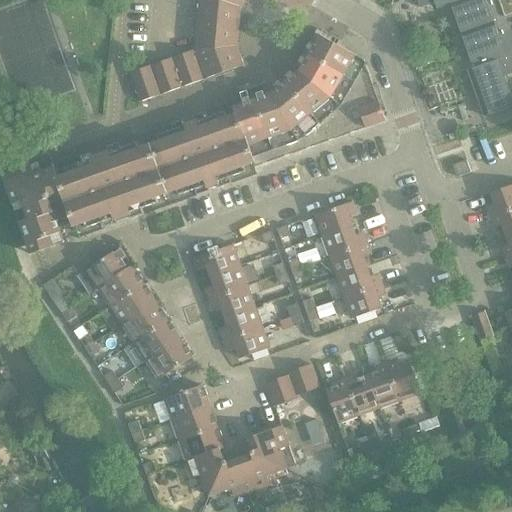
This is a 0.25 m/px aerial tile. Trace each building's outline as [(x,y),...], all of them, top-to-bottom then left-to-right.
[(200,0),(198,30),(239,27),(240,7),(244,0),(200,0)] [(511,0),(418,0),(421,8),(436,3),(438,9),(453,4),(475,69),(468,71),(484,117),(511,107),(511,97),(502,69),(511,65),(511,0)] [(239,27),(198,30),(196,50),(194,51),(205,80),(244,66),(237,46),(239,27)] [(323,31),(320,36),(339,46),(341,42),(323,31)] [(259,99),(251,102),(244,104),(233,108),(236,114),(237,114),(245,138),(254,163),(253,164),(255,168),(386,121),(365,61),(339,46),(320,36),(314,46),(310,43),(307,49),(311,52),(307,59),(303,57),(299,62),(303,65),(300,71),(294,76),(291,72),(286,76),(289,80),(283,85),(280,82),(274,86),(277,90),(272,94),(265,97),(263,92),(257,94),(259,99)] [(194,51),(173,58),(183,87),(205,80),(194,51)] [(183,87),(173,58),(131,73),(141,102),(183,87)] [(193,117),(196,122),(206,152),(245,138),(237,114),(236,114),(227,118),(225,112),(208,118),(206,112),(193,117)] [(206,152),(196,122),(193,117),(184,120),(197,156),(209,189),(218,186),(217,182),(206,152)] [(159,141),(149,145),(158,170),(197,156),(184,120),(172,125),(174,130),(157,136),(159,141)] [(245,138),(206,152),(217,182),(218,186),(219,188),(232,184),(230,178),(246,172),(244,167),(253,164),(254,163),(245,138)] [(106,148),(108,153),(119,184),(158,170),(149,145),(139,149),(137,143),(121,149),(119,143),(106,148)] [(119,184),(108,153),(106,148),(93,153),(105,188),(117,222),(130,217),(119,184)] [(67,174),(58,177),(57,178),(66,202),(105,188),(93,153),(80,157),(82,163),(65,169),(67,174)] [(197,156),(158,170),(167,194),(177,191),(179,196),(195,190),(197,196),(210,191),(209,189),(197,156)] [(58,177),(55,167),(51,158),(2,175),(30,255),(64,243),(57,222),(65,219),(68,226),(73,225),(70,217),(71,217),(66,202),(57,178),(58,177)] [(471,173),(467,161),(453,165),(458,178),(471,173)] [(158,170),(119,184),(130,217),(131,219),(144,215),(142,209),(159,203),(157,198),(167,194),(158,170)] [(495,204),(487,207),(491,217),(511,209),(511,186),(491,193),(495,204)] [(105,188),(66,202),(71,217),(70,217),(73,225),(74,227),(85,223),(87,229),(103,223),(105,229),(118,224),(117,222),(105,188)] [(353,202),(315,216),(323,237),(353,226),(349,217),(357,214),(353,202)] [(511,209),(491,217),(494,228),(502,225),(506,235),(511,232),(511,209)] [(287,226),(277,229),(281,239),(291,236),(287,226)] [(353,226),(323,237),(330,257),(368,244),(364,233),(356,236),(353,226)] [(275,241),(272,232),(262,235),(265,245),(275,241)] [(509,245),(501,247),(505,258),(511,255),(511,232),(506,235),(509,245)] [(368,244),(330,257),(337,278),(367,267),(364,257),(372,254),(368,244)] [(234,245),(195,259),(197,264),(199,270),(207,267),(211,277),(241,266),(234,245)] [(87,270),(79,276),(91,294),(99,289),(129,270),(129,269),(120,256),(124,253),(121,248),(97,263),(91,254),(81,261),(87,270)] [(289,261),(292,271),(302,267),(298,258),(289,261)] [(273,267),(277,276),(287,273),(283,263),(273,267)] [(129,270),(99,289),(111,307),(145,285),(143,281),(144,280),(140,274),(139,276),(133,266),(129,269),(129,270)] [(214,287),(206,289),(210,300),(248,287),(241,266),(211,277),(214,287)] [(302,267),(292,271),(295,281),(305,277),(302,267)] [(367,267),(337,278),(344,298),(383,284),(379,274),(371,277),(367,267)] [(287,273),(277,276),(280,286),(290,283),(287,273)] [(383,284),(344,298),(352,319),(382,308),(378,298),(386,295),(383,284)] [(145,285),(111,307),(123,325),(157,303),(151,294),(153,293),(149,287),(147,288),(145,285)] [(248,287),(210,300),(214,311),(222,308),(225,318),(256,307),(248,287)] [(57,305),(62,313),(71,308),(66,299),(57,305)] [(303,302),(306,312),(316,308),(313,299),(303,302)] [(157,303),(123,325),(135,343),(169,321),(166,317),(168,316),(164,310),(163,312),(157,303)] [(288,307),(291,317),(301,314),(298,304),(288,307)] [(229,327),(221,330),(224,341),(263,327),(256,307),(225,318),(229,327)] [(71,308),(62,313),(68,322),(77,316),(71,308)] [(316,308),(306,312),(310,321),(320,318),(316,308)] [(485,312),(473,316),(481,340),(493,336),(485,312)] [(301,314),(291,317),(295,327),(304,323),(301,314)] [(169,321),(135,343),(147,361),(181,339),(175,330),(176,329),(173,323),(171,324),(169,321)] [(263,327),(224,341),(228,352),(236,349),(240,359),(270,348),(263,327)] [(80,341),(86,349),(95,343),(89,335),(80,341)] [(181,339),(147,361),(159,380),(193,358),(190,353),(192,352),(188,346),(186,348),(181,339)] [(95,343),(86,349),(92,358),(100,352),(95,343)] [(398,359),(392,362),(387,363),(400,402),(422,394),(410,360),(399,364),(398,359)] [(376,367),(378,372),(368,375),(380,409),(400,402),(387,363),(376,367)] [(311,365),(300,369),(308,392),(320,388),(311,365)] [(288,373),(289,376),(289,375),(297,396),(308,392),(300,369),(288,373)] [(104,377),(110,386),(119,380),(113,371),(104,377)] [(357,374),(351,376),(346,378),(360,416),(380,409),(368,375),(359,378),(357,374)] [(289,376),(278,379),(287,403),(298,399),(297,396),(289,375),(289,376)] [(336,382),(337,386),(327,390),(339,424),(360,416),(346,378),(336,382)] [(287,403),(278,379),(267,383),(275,407),(287,403)] [(119,380),(110,386),(116,394),(124,388),(119,380)] [(203,386),(165,399),(172,420),(210,407),(207,397),(209,396),(206,390),(204,391),(203,386)] [(210,407),(172,420),(179,441),(217,427),(216,423),(218,423),(216,416),(214,417),(210,407)] [(129,425),(132,434),(142,431),(139,421),(129,425)] [(419,423),(410,427),(413,436),(423,433),(419,423)] [(282,426),(249,438),(254,453),(287,469),(296,466),(282,426)] [(217,427),(179,441),(186,461),(220,449),(221,450),(225,448),(221,438),(223,437),(221,430),(219,431),(217,427)] [(413,436),(410,427),(400,430),(403,440),(413,436)] [(142,431),(132,434),(136,444),(146,440),(142,431)] [(378,438),(369,441),(372,451),(382,448),(378,438)] [(372,451),(369,441),(359,445),(363,454),(372,451)] [(41,445),(31,450),(38,462),(48,457),(41,445)] [(220,449),(186,461),(193,480),(203,477),(210,496),(225,464),(221,450),(220,449)] [(254,453),(240,458),(252,492),(271,485),(267,476),(287,469),(254,453)] [(225,464),(210,496),(229,489),(233,499),(252,492),(240,458),(225,464)] [(143,465),(147,475),(157,472),(153,462),(143,465)]
